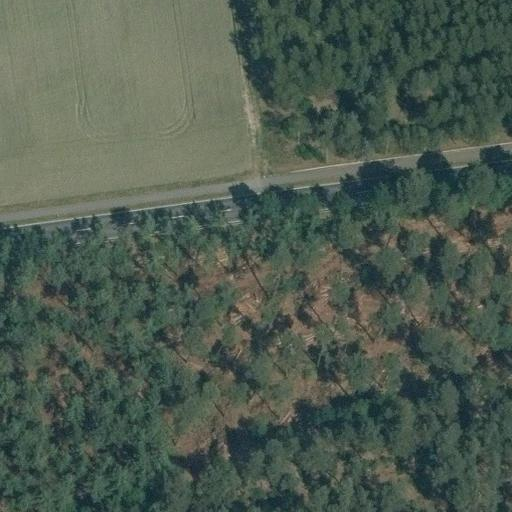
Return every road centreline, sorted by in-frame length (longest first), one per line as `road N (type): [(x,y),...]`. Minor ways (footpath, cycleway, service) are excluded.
road 1 (tertiary): [(511,171),(0,240)]
road 2 (track): [(147,511),(511,380)]
road 3 (track): [(258,0),(291,200)]
